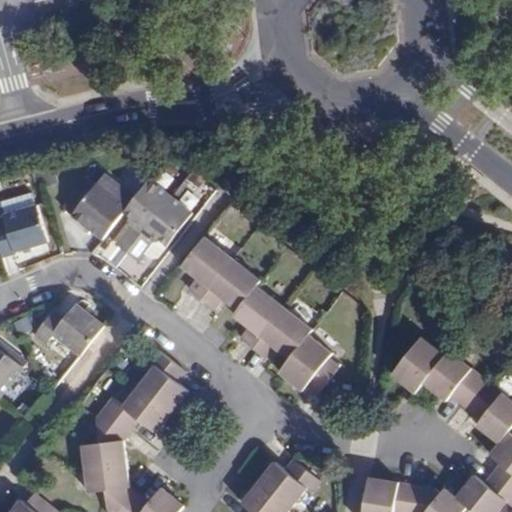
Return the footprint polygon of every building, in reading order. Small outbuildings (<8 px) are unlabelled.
[(125,211),(136,198),(104,172),(96,181),(83,196),(72,189),(59,205),(104,239),(125,211)] [(83,196),(96,181),(86,173),(72,189),(83,196)] [(128,251),(172,196),(151,179),(136,198),(125,211),(133,217),(133,223),(117,243),(128,251)] [(0,204),(4,215),(0,216),(0,247),(3,256),(15,252),(15,249),(49,239),(37,201),(35,202),(32,192),(0,201),(0,204)] [(168,246),(194,214),(172,196),(128,251),(140,261),(146,253),(156,240),(162,240),(168,246)] [(261,279),(207,236),(184,266),(199,279),(190,290),(217,311),(226,299),(239,310),(234,317),(250,328),(241,339),(267,360),(276,347),(292,360),(282,373),(304,391),(307,386),(319,395),(340,368),(330,359),(333,353),(309,334),(313,329),(257,284),(261,279)] [(156,240),(146,253),(153,258),(159,258),(168,246),(162,240),(156,240)] [(81,356),(105,325),(78,304),(70,314),(60,307),(37,336),(49,345),(56,336),(81,356)] [(32,313),(19,319),(26,331),(39,325),(32,313)] [(0,336),(0,347),(25,367),(30,360),(0,336)] [(435,490),(369,478),(363,511),(465,511),(468,509),(472,511),(500,511),(506,505),(510,508),(511,504),(511,432),(511,431),(511,429),(511,400),(450,350),(445,356),(423,337),(393,375),(418,395),(426,386),(449,403),(452,399),(482,422),(478,427),(500,446),(491,458),(500,466),(484,486),(475,478),(457,499),(446,490),(442,495),(435,490)] [(0,398),(1,399),(25,367),(0,347),(0,398)] [(181,511),(185,507),(162,487),(149,502),(130,486),(125,440),(141,420),(156,433),(191,391),(181,382),(188,374),(158,351),(148,363),(153,368),(123,405),(113,397),(97,418),(98,443),(82,445),(88,494),(108,492),(110,511),(181,511)] [(105,374),(92,391),(104,400),(116,383),(105,374)] [(2,420),(11,428),(0,442),(0,454),(25,423),(10,410),(2,420)] [(287,511),(307,489),(312,493),(321,482),(295,460),(286,471),(276,463),(243,503),(252,511),(287,511)] [(58,511),(35,492),(26,502),(23,500),(13,511),(58,511)]
